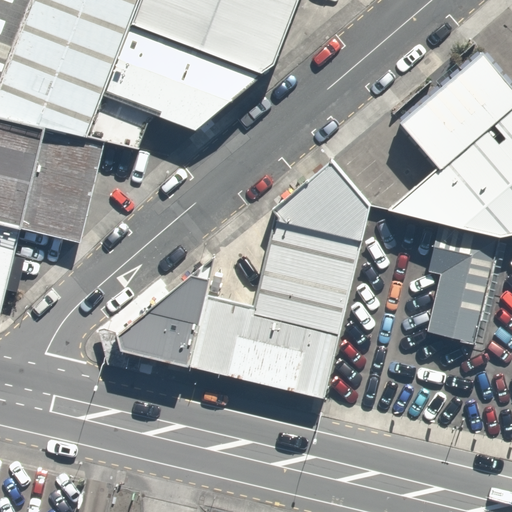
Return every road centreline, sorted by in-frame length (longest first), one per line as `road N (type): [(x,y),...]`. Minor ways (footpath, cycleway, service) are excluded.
road 1 (residential): [(30,399),(43,354),(69,312),(431,0)]
road 2 (secondary): [(30,399),(499,511)]
